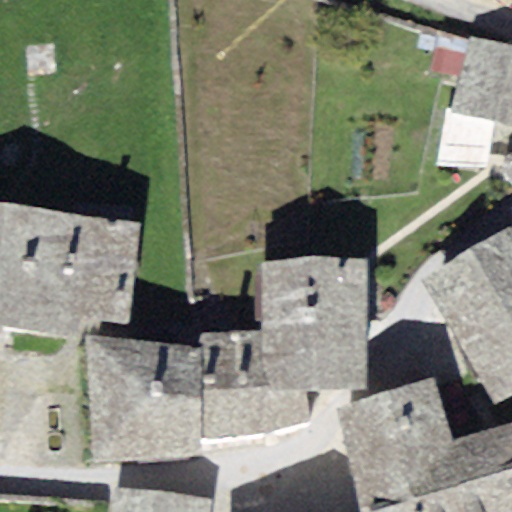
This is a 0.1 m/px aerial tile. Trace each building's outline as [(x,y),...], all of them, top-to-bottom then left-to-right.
[(511,53),(482,46),(466,113),(511,123),(511,53)] [(134,224),(0,209),(0,333),(79,342),(82,319),(124,324),(134,224)] [(511,225),(422,279),(493,407),(511,395),(511,225)] [(366,390),(363,259),(260,263),(260,332),(262,372),(271,392),(306,391),(366,390)] [(308,427),(306,391),(271,392),(262,372),(260,332),(200,335),(201,348),(203,454),(254,445),(308,427)] [(201,348),(85,333),(94,465),(203,454),(201,348)] [(433,381),(334,409),(350,469),(450,440),(433,381)] [(511,511),(511,423),(450,440),(350,469),(360,511),(511,511)] [(209,511),(211,503),(115,490),(112,511),(209,511)]
